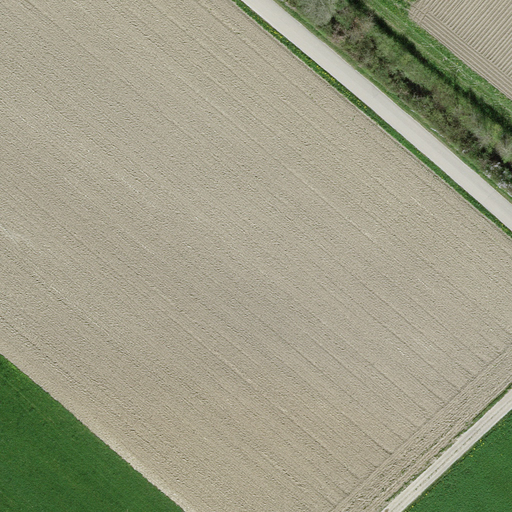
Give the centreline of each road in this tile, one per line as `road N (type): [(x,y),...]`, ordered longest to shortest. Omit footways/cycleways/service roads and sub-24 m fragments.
road 1 (unclassified): [(242,0),(511,228)]
road 2 (track): [(393,511),(511,396)]
